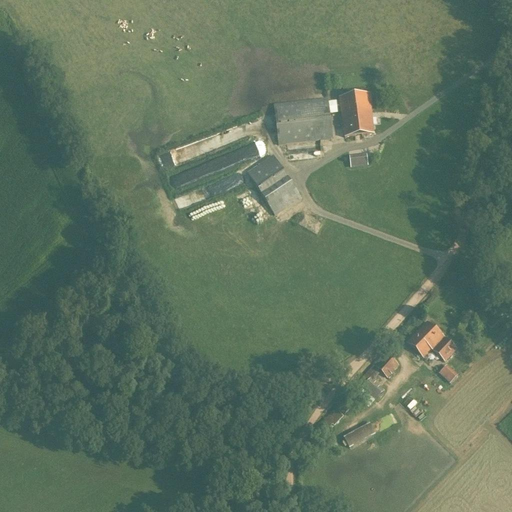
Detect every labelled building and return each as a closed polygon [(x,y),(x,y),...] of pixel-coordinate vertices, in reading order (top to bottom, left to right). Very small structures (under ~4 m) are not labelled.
[(369,95),(339,99),(344,138),(374,134),(369,95)] [(327,99),(273,105),(277,147),(278,147),(286,146),(320,142),(332,140),(330,118),(327,99)] [(294,153),(294,160),(317,158),(316,150),(311,150),(312,152),(294,153)] [(272,156),(247,174),(275,217),(302,199),(272,156)] [(353,157),(354,168),(372,167),(371,156),(353,157)] [(424,359),(432,350),(436,345),(438,346),(445,340),(426,322),(407,343),(424,359)] [(436,345),(432,350),(444,362),(456,350),(445,340),(438,346),(436,345)] [(354,395),(368,408),(383,392),(373,381),(380,373),(387,379),(399,366),(386,354),(360,380),(365,385),(354,395)] [(439,373),(449,384),(457,377),(446,366),(439,373)] [(340,411),(344,415),(358,400),(353,396),(340,411)] [(334,409),(317,426),(324,433),(336,421),(338,423),(343,417),(334,409)] [(374,424),(347,438),(352,449),(380,435),(374,424)]
